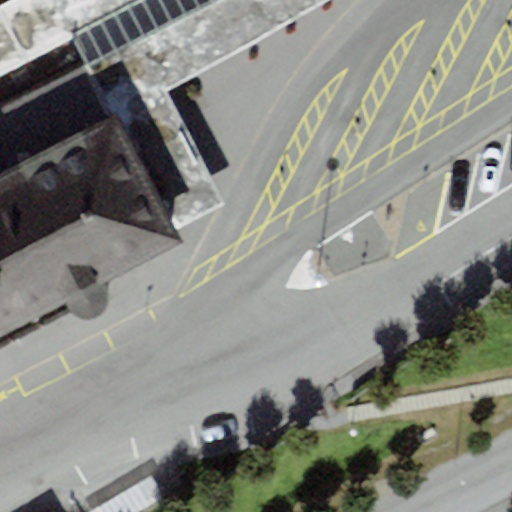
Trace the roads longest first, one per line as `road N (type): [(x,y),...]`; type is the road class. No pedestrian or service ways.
road 1 (residential): [(0,461),(159,371)]
road 2 (unclassified): [(511,444),(386,511)]
